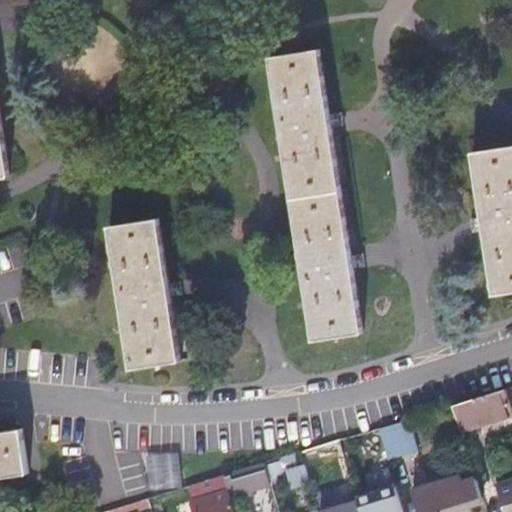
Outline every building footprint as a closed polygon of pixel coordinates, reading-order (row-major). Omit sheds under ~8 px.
[(329,112),(320,51),(271,59),(314,341),(364,333),(354,268),(353,262),(350,247),(333,133),(331,121),(329,112)] [(0,179),(10,178),(0,114),(0,179)] [(511,293),(511,147),(473,154),(484,225),(485,235),(495,296),(511,293)] [(169,281),(160,221),(110,228),(132,370),(181,362),(171,296),(170,288),(169,281)] [(511,411),(506,391),(488,397),(487,399),(459,408),(465,431),(511,416),(511,411)] [(410,420),(378,430),(388,461),(419,451),(410,420)] [(0,478),(30,474),(23,429),(0,432),(0,478)] [(385,461),(377,434),(343,444),(351,470),(385,461)] [(340,442),(301,454),(306,467),(306,469),(345,458),(340,442)] [(177,464),(165,467),(163,458),(147,462),(155,491),(182,483),(177,464)] [(272,481),(286,479),(283,461),(269,463),(272,481)] [(361,511),(347,464),(335,467),(348,511),(361,511)] [(231,477),(226,479),(235,511),(236,511),(255,506),(256,508),(274,502),(262,465),(244,471),(246,478),(233,482),(231,477)] [(306,469),(306,467),(289,471),(293,484),(309,479),(306,469)] [(225,477),(190,488),(195,504),(191,505),(193,511),(235,511),(226,479),(225,477)] [(470,511),(461,479),(413,493),(418,511),(470,511)] [(511,511),(511,480),(496,485),(504,511),(511,511)] [(148,500),(110,511),(109,511),(148,511),(152,511),(148,500)]
